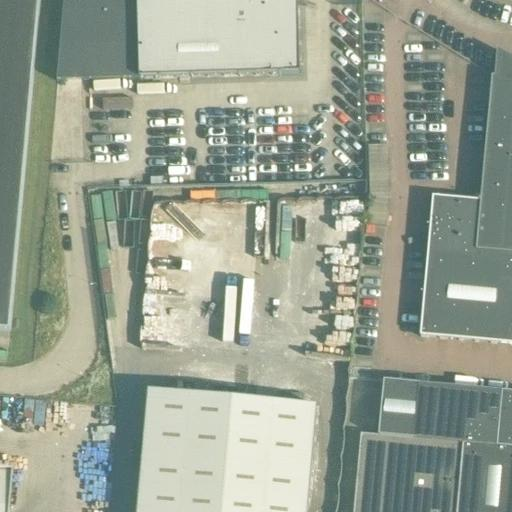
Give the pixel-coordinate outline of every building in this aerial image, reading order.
[(0,0),(0,331),(10,333),(40,0),(0,0)] [(140,81),(138,0),(65,0),(58,83),(140,81)] [(301,76),(298,0),(138,0),(140,81),(301,76)] [(433,199),(421,338),(511,346),(511,58),(498,51),(495,79),(492,78),(481,203),(433,199)] [(389,154),(370,155),(372,195),(391,195),(389,154)] [(318,234),(319,209),(299,208),(298,234),(318,234)] [(360,437),(353,511),(511,511),(511,394),(383,383),(378,438),(360,437)] [(150,394),(138,511),(307,511),(317,409),(150,394)] [(0,473),(0,511),(5,511),(9,474),(0,473)]
